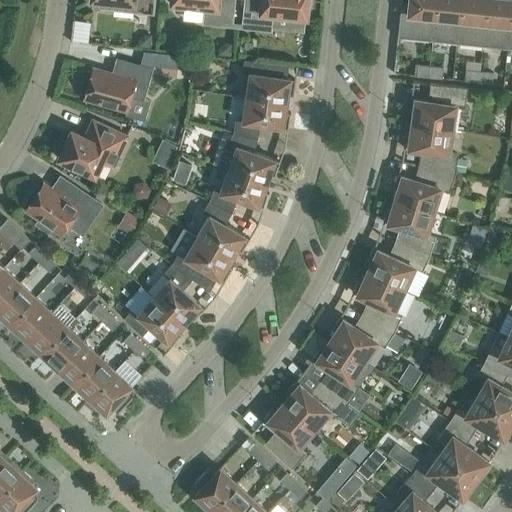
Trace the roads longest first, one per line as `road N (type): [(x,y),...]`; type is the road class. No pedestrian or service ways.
road 1 (residential): [(155,445),(171,451),(193,443),(284,348),(324,292),(367,184),(389,0)]
road 2 (residential): [(338,0),(331,78),(303,205),(251,300),(157,411),(150,424),(155,445)]
road 3 (residential): [(62,0),(41,108),(0,173)]
